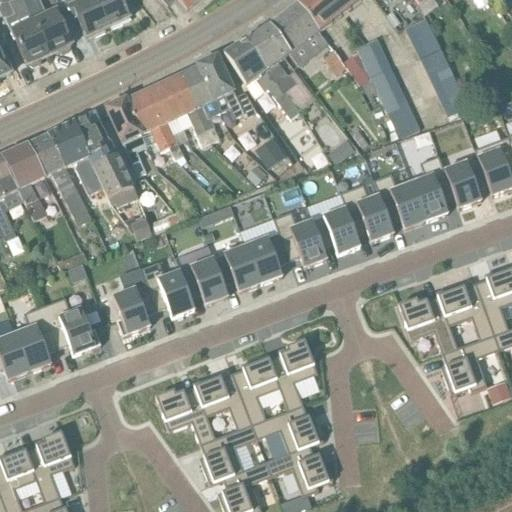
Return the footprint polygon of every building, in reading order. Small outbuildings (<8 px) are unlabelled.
[(39,68),(39,64),(49,59),(22,0),(8,0),(11,4),(9,5),(20,28),(9,33),(27,70),(29,68),(33,71),(39,68)] [(22,0),(49,59),(59,55),(63,57),(69,54),(69,50),(72,49),(55,12),(47,16),(39,0),(22,0)] [(86,42),(107,32),(92,0),(61,0),(73,24),(76,22),(86,42)] [(92,0),(107,32),(129,22),(120,2),(123,0),(92,0)] [(202,0),(201,0),(159,0),(167,9),(177,2),(186,13),(202,0)] [(319,36),(362,3),(359,0),(307,0),(297,8),(319,36)] [(413,0),(419,7),(424,19),(438,9),(430,0),(413,0)] [(300,70),(328,48),(319,36),(297,8),(268,30),(290,58),(300,70)] [(410,45),(432,34),(426,23),(404,33),(410,45)] [(295,88),(279,67),(290,58),(268,30),(244,46),(282,98),(295,88)] [(415,54),(437,44),(432,34),(410,45),(415,54)] [(361,62),(382,52),(377,42),(357,53),(361,62)] [(421,64),(442,54),(437,44),(415,54),(421,64)] [(275,104),(282,98),(244,46),(223,58),(246,91),(255,84),(264,95),(267,93),(275,104)] [(366,72),(387,62),(382,52),(361,62),(362,64),(366,72)] [(0,81),(11,77),(0,54),(0,81)] [(426,75),(447,64),(442,54),(421,64),(426,75)] [(324,61),(334,78),(345,71),(335,55),(324,61)] [(245,97),(235,101),(216,62),(197,71),(219,118),(229,113),(233,123),(242,119),(244,122),(254,117),(245,97)] [(370,83),(391,72),(387,62),(366,72),(370,83)] [(370,83),(366,72),(362,64),(357,67),(355,66),(347,72),(360,91),(371,83),(370,83)] [(430,85),(451,74),(447,64),(426,75),(430,85)] [(210,122),(219,118),(197,71),(197,72),(180,80),(210,147),(219,143),(214,131),(210,122)] [(375,93),(396,83),(391,72),(370,83),(371,83),(375,93)] [(435,95),(456,84),(451,74),(430,85),(435,95)] [(201,151),(210,147),(180,80),(161,89),(182,134),(192,130),(201,151)] [(380,103),(401,93),(396,83),(375,93),(380,103)] [(440,105),(461,94),(456,84),(435,95),(440,105)] [(173,138),(182,134),(161,89),(144,97),(169,152),(170,152),(175,163),(183,160),(173,138)] [(503,100),(496,91),(486,98),(492,107),(503,100)] [(385,113),(406,103),(401,93),(380,103),(385,113)] [(445,115),(466,104),(461,94),(440,105),(445,115)] [(160,156),(169,152),(144,97),(126,105),(141,139),(151,135),(160,156)] [(389,123),(411,113),(406,103),(385,113),(389,123)] [(141,140),(141,139),(126,105),(125,104),(106,113),(108,118),(107,119),(121,150),(123,149),(137,180),(145,176),(136,157),(147,152),(141,140)] [(466,104),(445,115),(450,125),(471,115),(466,104)] [(394,133),(416,123),(411,113),(389,123),(394,133)] [(93,171),(117,159),(111,145),(109,146),(98,123),(97,123),(95,118),(75,127),(90,160),(88,161),(93,171)] [(416,123),(394,133),(399,143),(420,133),(416,123)] [(90,198),(102,192),(103,192),(93,171),(88,161),(90,160),(75,127),(49,140),(67,174),(74,171),(80,186),(84,184),(90,198)] [(436,138),(404,142),(406,163),(438,160),(436,138)] [(78,229),(91,222),(90,220),(67,174),(49,140),(27,150),(44,182),(52,178),(78,229)] [(286,160),(273,141),(254,154),(268,173),(286,160)] [(346,143),(336,151),(344,161),(354,153),(346,143)] [(48,220),(39,203),(38,204),(31,188),(44,182),(27,150),(2,161),(35,226),(48,220)] [(511,184),(511,153),(502,157),(479,165),(493,204),(511,197),(511,185),(511,184)] [(127,209),(122,198),(133,193),(117,159),(93,171),(103,192),(102,192),(111,211),(115,210),(117,213),(127,209)] [(34,226),(35,226),(2,161),(0,162),(0,234),(4,244),(16,239),(6,215),(24,206),(34,226)] [(489,193),(479,165),(468,169),(445,178),(454,202),(459,216),(482,208),(478,197),(489,193)] [(266,178),(256,169),(246,180),(255,189),(266,178)] [(444,175),(411,188),(426,226),(447,218),(443,206),(454,202),(444,175)] [(391,179),(373,186),(378,200),(389,227),(400,223),(404,234),(426,226),(411,188),(396,193),(391,179)] [(363,189),(340,198),(345,213),(355,240),(366,236),(370,247),(393,239),(389,227),(378,200),(369,204),(363,189)] [(345,213),(312,226),(322,253),(333,249),(337,260),(360,251),(355,240),(345,213)] [(291,217),(273,224),(280,244),(289,265),(300,261),(304,273),(326,264),(322,253),(312,226),(296,231),(291,217)] [(176,218),(167,221),(171,231),(179,227),(176,218)] [(209,220),(201,224),(204,232),(213,229),(209,220)] [(151,238),(152,238),(148,229),(149,228),(146,222),(127,230),(137,245),(152,240),(151,238)] [(280,244),(248,256),(260,289),(282,281),(278,270),(289,265),(280,244)] [(57,265),(60,274),(87,264),(83,255),(57,265)] [(248,256),(215,269),(223,291),(234,287),(238,297),(260,289),(248,256)] [(158,267),(140,274),(148,294),(156,316),(168,312),(172,323),(194,314),(190,304),(181,282),(166,287),(158,267)] [(215,269),(181,282),(190,304),(200,299),(205,310),(227,301),(223,291),(215,269)] [(511,275),(511,273),(510,269),(484,279),(486,284),(475,288),(494,341),(508,335),(500,312),(511,307),(511,275)] [(435,296),(437,302),(437,301),(448,331),(449,330),(470,322),(479,345),(494,341),(475,288),(463,292),(462,287),(435,296)] [(148,294),(115,307),(121,323),(116,325),(122,341),(150,331),(145,320),(156,316),(148,294)] [(424,300),(398,310),(410,344),(433,336),(442,359),(457,353),(449,330),(448,331),(437,301),(426,305),(424,300)] [(73,363),(100,352),(94,336),(89,338),(81,315),(65,321),(60,307),(41,314),(57,355),(68,351),(73,363)] [(14,341),(29,379),(51,371),(46,360),(57,355),(41,314),(23,320),(29,335),(14,341)] [(494,341),(499,355),(511,350),(511,333),(508,335),(494,341)] [(14,341),(0,346),(0,377),(3,376),(7,387),(29,379),(14,341)] [(457,353),(442,359),(445,371),(440,373),(449,399),(468,393),(469,397),(486,392),(475,364),(499,355),(494,341),(479,345),(457,353)] [(317,378),(304,344),(277,354),(279,360),(269,364),(280,393),(279,393),(288,416),(303,411),(294,387),(317,378)] [(242,374),(231,378),(251,430),(266,425),(257,401),(280,393),(269,364),(267,358),(240,368),(242,374)] [(192,387),(194,392),(205,421),(228,413),(237,436),(251,430),(231,378),(220,382),(218,377),(192,387)] [(487,392),(492,408),(511,402),(505,386),(487,392)] [(181,391),(155,401),(168,435),(191,427),(200,450),(214,444),(205,421),(194,392),(183,396),(181,391)] [(251,430),(257,445),(280,436),(288,459),(309,451),(323,446),(313,419),(308,421),(304,410),(251,430)] [(208,490),(242,477),(234,454),(257,445),(251,430),(237,436),(214,444),(200,450),(204,461),(199,463),(208,490)] [(36,452),(26,456),(25,456),(36,485),(35,485),(44,507),(59,501),(51,479),(74,471),(61,436),(34,446),(36,452)] [(0,501),(3,511),(20,511),(14,494),(36,485),(25,456),(26,456),(24,450),(0,459),(0,501)] [(313,461),(309,451),(288,459),(266,468),(272,483),(293,475),(304,502),(320,496),(318,492),(334,485),(324,459),(313,461)] [(266,468),(221,485),(225,497),(216,500),(220,511),(258,511),(250,491),(272,483),(266,468)] [(31,511),(69,511),(66,511),(63,511),(59,501),(44,507),(31,511)]
